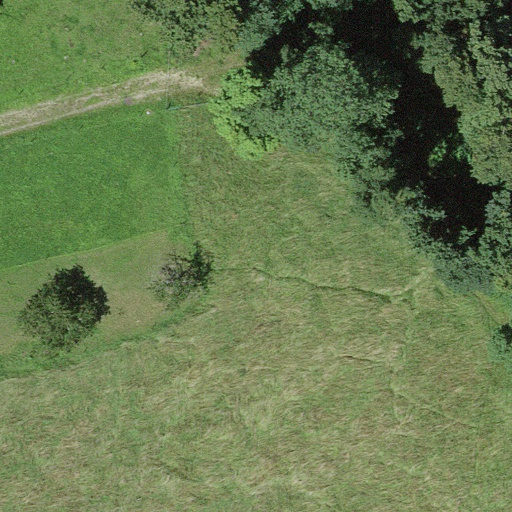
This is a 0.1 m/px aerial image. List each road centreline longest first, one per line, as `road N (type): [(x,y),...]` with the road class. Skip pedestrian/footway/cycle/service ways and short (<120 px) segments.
road 1 (track): [(240,53),(511,352)]
road 2 (track): [(511,113),(335,38),(287,37),(240,53)]
road 3 (track): [(240,53),(0,127)]
